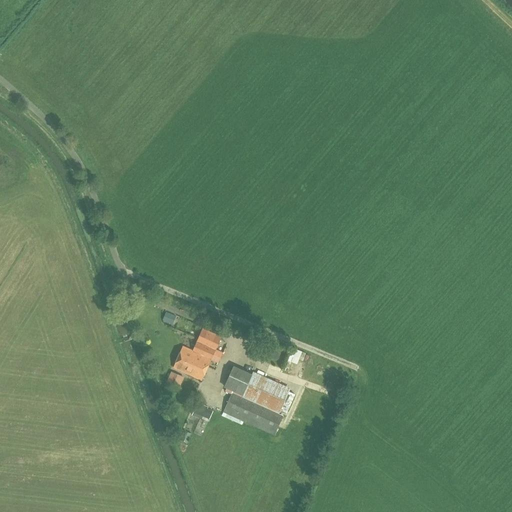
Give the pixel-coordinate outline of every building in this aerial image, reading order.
[(167,311),(163,320),(172,324),(176,316),(167,311)] [(123,338),(130,337),(127,322),(120,324),(123,338)] [(185,322),(184,327),(197,331),(198,326),(185,322)] [(183,346),(174,367),(202,380),(212,359),(221,337),(203,329),(193,351),(183,346)] [(223,412),(274,435),(283,416),(279,415),(290,389),(253,372),(251,375),(233,366),(226,384),(228,385),(227,388),(233,391),(223,412)] [(197,404),(193,414),(208,421),(213,411),(197,404)] [(180,439),(186,442),(190,432),(185,430),(180,439)]
